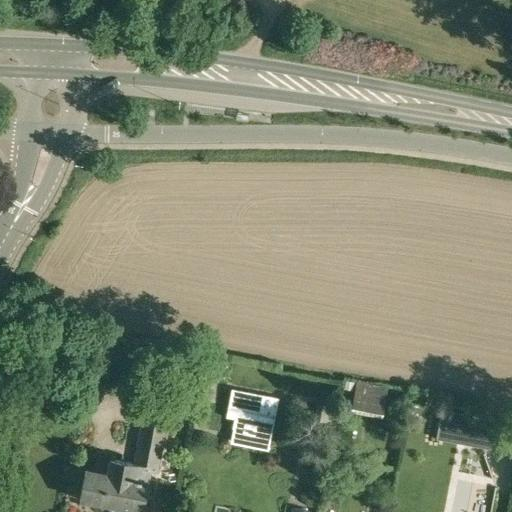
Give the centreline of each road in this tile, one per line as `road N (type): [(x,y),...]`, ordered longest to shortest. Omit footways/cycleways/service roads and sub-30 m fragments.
road 1 (residential): [(511,162),(356,139),(51,135)]
road 2 (primary): [(511,126),(244,77),(61,57)]
road 3 (residential): [(0,247),(51,135)]
